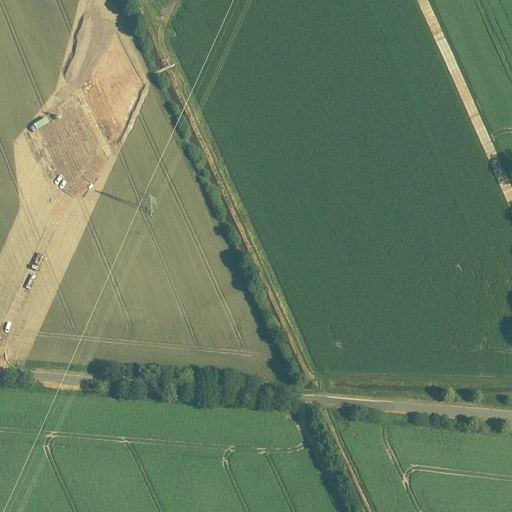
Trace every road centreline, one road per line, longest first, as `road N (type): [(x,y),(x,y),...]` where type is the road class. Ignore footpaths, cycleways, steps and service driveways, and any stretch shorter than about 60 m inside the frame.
road 1 (unclassified): [(511,418),(0,372)]
road 2 (track): [(344,511),(304,426),(303,400)]
